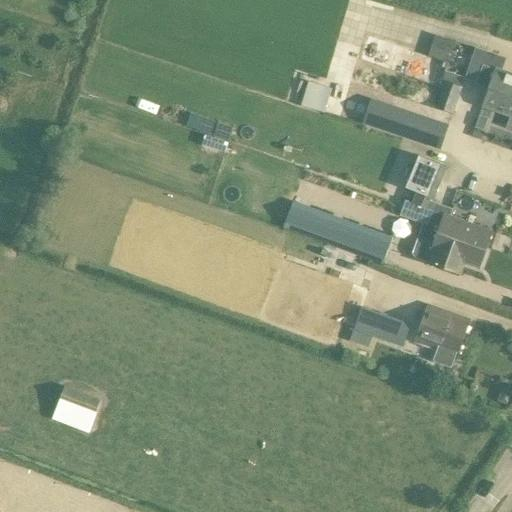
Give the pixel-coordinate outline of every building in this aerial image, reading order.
[(222,19),(227,0),(194,0),(192,9),(222,19)] [(308,45),(312,33),(270,20),(266,33),(308,45)] [(371,20),(359,55),(378,61),(390,27),(371,20)] [(490,86),(488,89),(511,97),(511,75),(482,65),(477,82),(490,86)] [(343,116),(348,96),(327,92),(329,85),(302,79),(296,105),(343,116)] [(511,97),(488,89),(482,107),(511,116),(511,97)] [(384,102),(376,126),(434,146),(442,121),(384,102)] [(234,126),(191,112),(186,125),(229,140),(234,126)] [(474,113),(472,128),(489,131),(492,115),(474,113)] [(511,131),(511,118),(505,117),(501,128),(511,131)] [(225,152),(228,143),(205,135),(202,145),(225,152)] [(418,154),(411,172),(405,187),(416,191),(411,203),(404,200),(399,216),(421,224),(420,228),(421,228),(483,252),(491,232),(450,217),(452,209),(432,202),(440,183),(446,165),(418,154)] [(320,236),(348,246),(346,252),(367,260),(369,253),(385,259),(393,237),(346,220),(344,225),(326,219),(320,236)] [(483,252),(421,228),(413,255),(414,259),(461,275),(465,265),(477,269),(483,252)] [(352,270),(372,273),(373,265),(353,262),(352,270)] [(413,342),(437,351),(433,361),(451,367),(454,357),(456,357),(469,320),(426,305),(413,342)] [(360,309),(352,330),(402,348),(410,327),(360,309)] [(94,417),(100,401),(64,387),(58,403),(51,419),(89,433),(94,417)] [(511,395),(505,392),(500,394),(497,400),(507,405),(511,395)]
